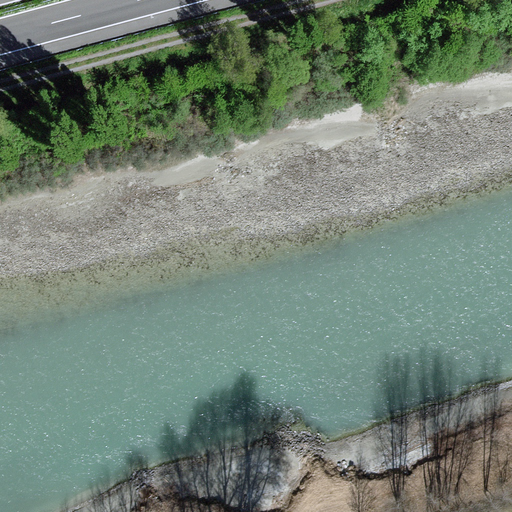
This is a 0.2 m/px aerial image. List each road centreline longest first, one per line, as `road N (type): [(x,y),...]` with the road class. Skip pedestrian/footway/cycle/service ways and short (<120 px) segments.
road 1 (track): [(0,91),(325,0)]
road 2 (motorway): [(0,37),(139,0)]
